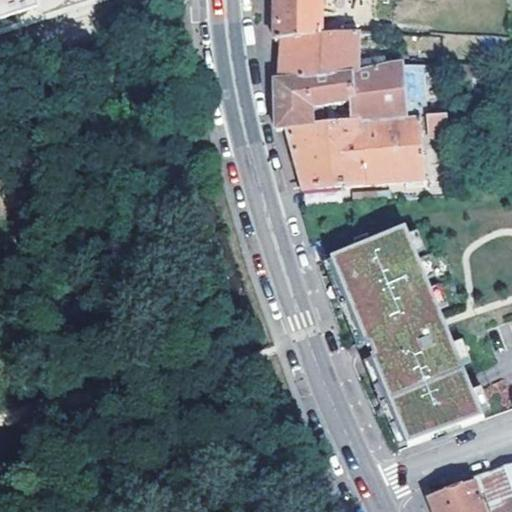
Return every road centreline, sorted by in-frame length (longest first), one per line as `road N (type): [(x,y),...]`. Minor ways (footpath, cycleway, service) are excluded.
road 1 (secondary): [(369,488),(269,226),(231,71),(225,0)]
road 2 (unknown): [(261,196),(433,204)]
road 3 (residential): [(369,488),(511,437)]
